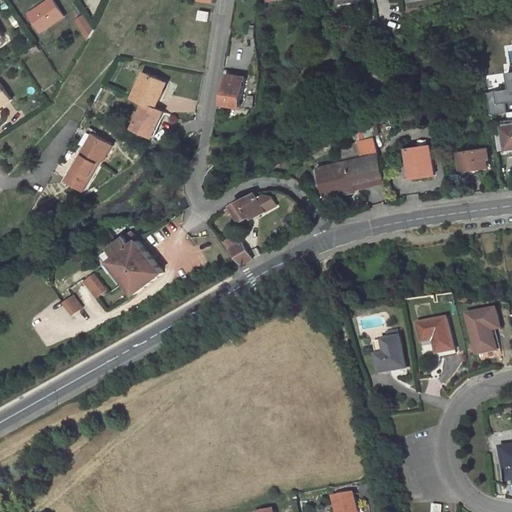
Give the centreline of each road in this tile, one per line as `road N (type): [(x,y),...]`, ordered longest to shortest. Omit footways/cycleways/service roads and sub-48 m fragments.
road 1 (residential): [(225,0),(193,195),(207,211),(257,182),(283,182),(301,191),(328,238)]
road 2 (secondary): [(0,422),(328,238)]
road 3 (residential): [(511,380),(478,390),(458,408),(447,437),(450,467),(467,496),(499,511)]
road 4 (secondary): [(328,238),(511,205)]
